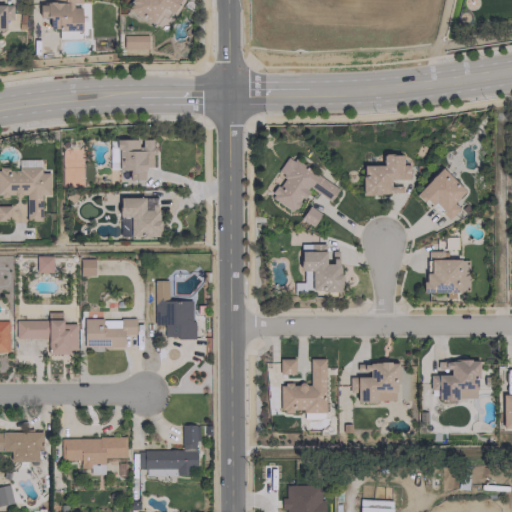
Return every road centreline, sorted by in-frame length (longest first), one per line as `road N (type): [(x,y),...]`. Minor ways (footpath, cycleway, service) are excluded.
road 1 (tertiary): [(226,91),(230,511)]
road 2 (residential): [(229,326),(511,324)]
road 3 (secondary): [(312,91),(511,70)]
road 4 (residential): [(0,392),(148,391)]
road 5 (secondary): [(0,104),(129,93)]
